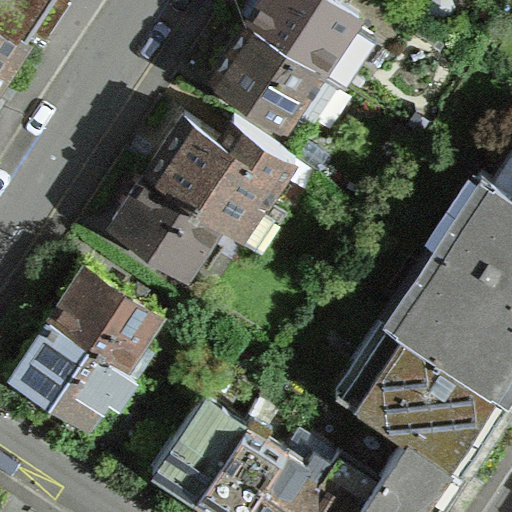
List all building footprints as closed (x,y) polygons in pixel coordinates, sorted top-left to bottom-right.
[(0,0),(0,7),(25,24),(41,0),(0,0)] [(256,0),(247,14),(322,64),(359,9),(344,0),(256,0)] [(0,61),(25,24),(0,7),(0,61)] [(210,70),(286,120),(322,64),(247,14),(222,51),(210,70)] [(220,131),(185,108),(160,145),(148,163),(223,213),(245,228),(294,153),(232,112),(220,131)] [(511,138),(490,172),(511,186),(511,138)] [(124,200),(111,218),(187,269),(223,213),(148,163),(124,200)] [(385,309),(394,316),(498,385),(511,364),(511,186),(490,172),(481,166),(385,309)] [(161,307),(86,257),(61,294),(49,312),(124,362),(161,307)] [(49,312),(12,367),(35,382),(88,417),(107,389),(121,398),(137,374),(134,371),(135,369),(124,362),(49,312)] [(394,316),(347,388),(409,429),(452,458),(464,439),(473,445),(479,435),(509,392),(498,385),(394,316)] [(196,489),(246,414),(206,387),(156,462),(166,469),(196,489)] [(272,416),(255,405),(248,415),(246,414),(196,489),(207,496),(230,511),(238,511),(286,440),(265,427),(272,416)] [(452,458),(409,429),(380,472),(353,511),(428,511),(461,464),(452,458)] [(296,511),(333,457),(314,444),(307,455),(286,440),(238,511),(296,511)] [(353,511),(380,472),(340,446),(333,457),(296,511),(353,511)]
